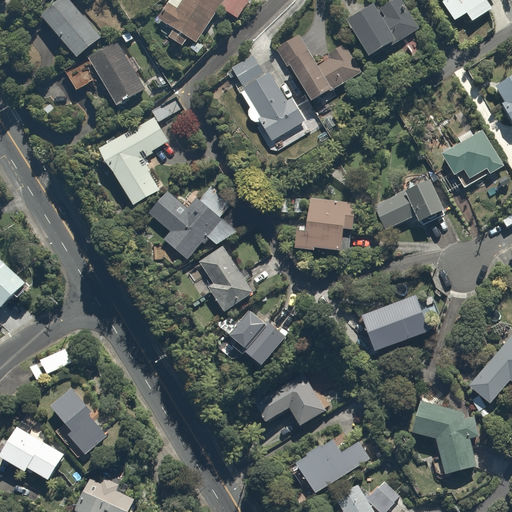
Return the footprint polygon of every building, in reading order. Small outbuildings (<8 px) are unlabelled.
[(71,0),(63,0),(44,16),(81,58),(104,38),(71,0)] [(169,4),(161,19),(178,29),(172,38),(187,46),(191,39),(201,44),(217,16),(213,14),(218,5),(241,18),(251,0),(166,0),(165,2),(169,4)] [(381,3),(353,21),(375,56),(420,28),(402,0),(400,0),(385,10),(381,3)] [(446,0),(448,2),(446,4),(459,23),(471,15),(477,23),(496,9),(490,2),(492,0),(446,0)] [(298,37),(278,50),(289,66),(292,64),(317,102),(357,75),(359,78),(366,74),(359,63),(355,65),(351,59),(355,57),(347,45),(330,57),(332,60),(324,66),(313,50),(309,53),(298,37)] [(120,46),(117,42),(90,59),(120,107),(147,90),(135,70),(139,67),(124,44),(120,46)] [(245,86),(240,89),(252,108),(252,109),(252,110),(251,110),(251,111),(251,112),(250,112),(250,113),(250,114),(250,115),(250,116),(250,117),(251,117),(251,118),(251,119),(252,120),(252,121),(253,121),(254,122),(255,123),(256,123),(257,124),(258,124),(259,124),(260,124),(261,124),(262,124),(263,124),(263,123),(264,123),(276,142),(310,121),(312,125),(322,119),(304,92),(290,101),(273,73),(278,69),(267,51),(236,71),(245,86)] [(83,63),(69,71),(80,91),(94,82),(83,63)] [(511,78),(499,87),(508,103),(506,104),(511,113),(511,78)] [(174,99),(155,112),(161,123),(181,110),(174,99)] [(171,142),(156,118),(143,126),(146,129),(132,138),(130,135),(104,152),(139,207),(165,190),(145,159),(171,142)] [(464,144),(446,155),(460,178),(470,172),(476,182),(493,171),(495,175),(506,168),(502,163),(505,161),(486,131),(477,137),(474,131),(461,139),(464,144)] [(337,167),(331,176),(347,187),(353,177),(337,167)] [(409,194),(378,208),(388,229),(418,216),(423,227),(450,214),(434,180),(427,183),(424,178),(406,186),(409,194)] [(182,203),(171,194),(154,214),(175,231),(168,240),(193,261),(212,238),(222,247),(240,233),(222,218),(233,204),(211,186),(201,199),(192,192),(182,203)] [(302,231),(300,249),(321,252),(322,248),(347,251),(349,230),(357,231),(360,204),(315,199),(311,232),(302,231)] [(226,247),(202,263),(217,284),(211,288),(229,312),(257,292),(226,247)] [(20,275),(0,256),(0,304),(6,310),(32,282),(22,273),(20,275)] [(422,296),(366,319),(379,353),(435,330),(422,296)] [(251,309),(233,336),(248,346),(245,351),(253,357),(254,355),(272,366),(292,336),(251,309)] [(511,338),(473,388),(495,405),(511,383),(511,338)] [(55,355),(43,361),(50,376),(75,364),(67,346),(54,352),(55,355)] [(37,364),(30,368),(36,380),(44,376),(37,364)] [(90,370),(87,367),(79,372),(89,389),(102,381),(94,368),(90,370)] [(304,373),(256,403),(270,424),(293,409),(304,426),(328,411),(304,373)] [(88,393),(82,386),(79,389),(77,387),(54,407),(76,432),(72,436),(90,456),(113,436),(97,418),(101,414),(85,396),(88,393)] [(425,407),(418,434),(441,441),(444,456),(435,459),(438,476),(448,473),(449,476),(481,469),(475,440),(484,438),(479,416),(468,419),(466,410),(425,407)] [(37,431),(41,425),(27,417),(5,458),(31,472),(32,469),(54,481),(68,454),(39,438),(42,434),(37,431)] [(311,460),(301,466),(317,493),(369,462),(359,444),(341,454),(333,441),(308,456),(311,460)] [(136,511),(142,500),(93,478),(80,511),(81,511),(136,511)] [(397,493),(386,481),(371,498),(382,511),(389,511),(393,509),(389,505),(397,493)] [(372,511),(359,489),(338,502),(343,511),(372,511)]
